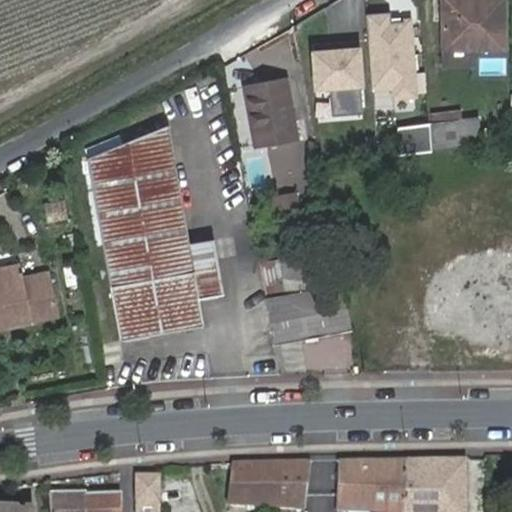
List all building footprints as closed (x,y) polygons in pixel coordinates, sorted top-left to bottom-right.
[(460,3),(460,0),(442,0),(442,65),(478,64),(477,49),(503,50),(503,1),(460,3)] [(387,13),(363,15),(370,91),(390,89),(391,101),(418,98),(410,17),(387,19),(387,13)] [(356,46),(307,51),(310,90),(326,88),(329,118),(362,115),(356,46)] [(245,88),(251,117),(260,116),(264,142),(294,137),(282,80),(245,88)] [(427,114),(427,124),(456,120),(455,111),(427,114)] [(260,116),(251,117),(255,144),(264,142),(260,116)] [(480,117),(456,120),(427,124),(428,152),(461,148),(484,145),(480,117)] [(428,152),(427,124),(396,127),(399,156),(428,152)] [(192,271),(187,246),(162,129),(82,160),(121,344),(204,327),(198,300),(222,295),(216,266),(192,271)] [(297,196),(276,200),(279,215),(299,211),(297,196)] [(285,218),(292,248),(321,241),(315,212),(285,218)] [(210,241),(187,246),(192,271),(216,266),(210,241)] [(276,255),(259,259),(276,343),(330,331),(331,333),(349,328),(341,287),(321,291),(315,262),(324,260),(321,247),(286,256),(287,260),(283,260),(282,253),(276,255)] [(0,327),(60,316),(51,273),(24,278),(22,267),(0,271),(0,327)] [(306,365),(345,372),(348,358),(321,354),(324,338),(311,336),(306,365)] [(408,460),(407,511),(466,511),(466,459),(408,460)] [(342,511),(351,511),(407,511),(408,460),(339,461),(342,511)] [(235,504),(309,509),(308,461),(234,462),(235,504)] [(308,461),(309,509),(342,511),(339,461),(308,461)] [(156,511),(157,479),(138,478),(136,511),(156,511)] [(85,492),(49,492),(48,511),(84,511),(85,496),(85,492)] [(84,511),(109,511),(109,494),(85,496),(84,511)]
